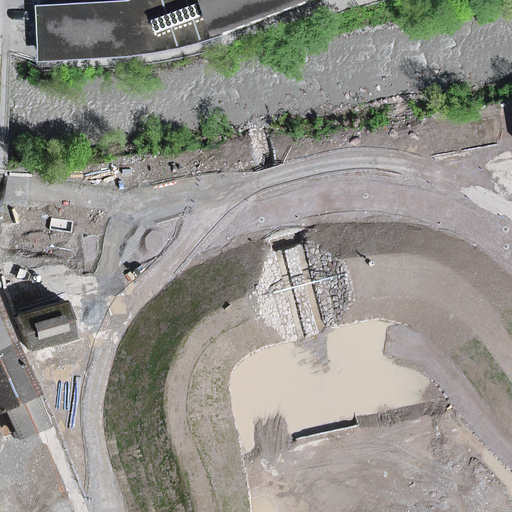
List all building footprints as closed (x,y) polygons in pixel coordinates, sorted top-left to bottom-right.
[(136,10),(161,0),(142,0),(132,3),(45,9),(46,14),(136,10)] [(161,0),(136,10),(46,14),(48,58),(50,60),(138,55),(183,47),(206,41),(315,0),(161,0)] [(14,209),(26,249),(80,233),(68,192),(14,209)] [(279,298),(287,349),(389,332),(378,270),(354,274),(356,285),(279,298)] [(64,304),(16,317),(29,350),(54,344),(73,339),(64,304)] [(0,408),(32,394),(0,321),(0,408)] [(143,511),(89,366),(44,383),(91,511),(143,511)] [(353,385),(231,432),(245,467),(366,420),(353,385)] [(32,394),(0,408),(0,434),(1,436),(12,431),(15,439),(44,427),(32,394)] [(16,454),(21,464),(49,451),(47,444),(41,442),(16,454)] [(219,479),(243,468),(234,448),(210,459),(219,479)] [(11,469),(28,505),(66,487),(49,451),(21,464),(11,469)] [(511,511),(511,478),(456,505),(459,511),(511,511)]
